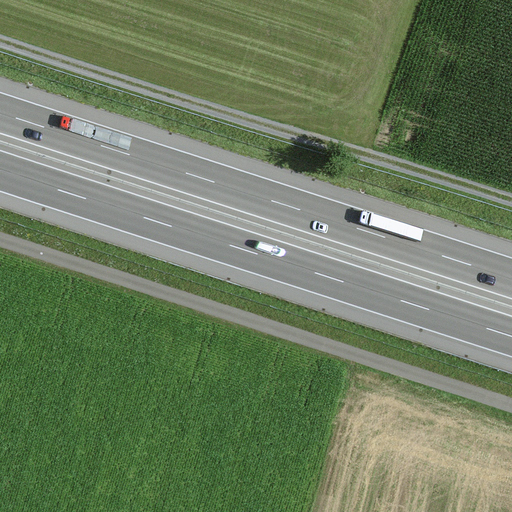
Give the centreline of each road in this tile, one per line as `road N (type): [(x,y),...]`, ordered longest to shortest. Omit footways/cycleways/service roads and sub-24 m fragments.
road 1 (motorway): [(511,278),(0,111)]
road 2 (motorway): [(0,173),(511,340)]
road 3 (unclassified): [(0,244),(511,406)]
road 4 (track): [(511,201),(0,40)]
